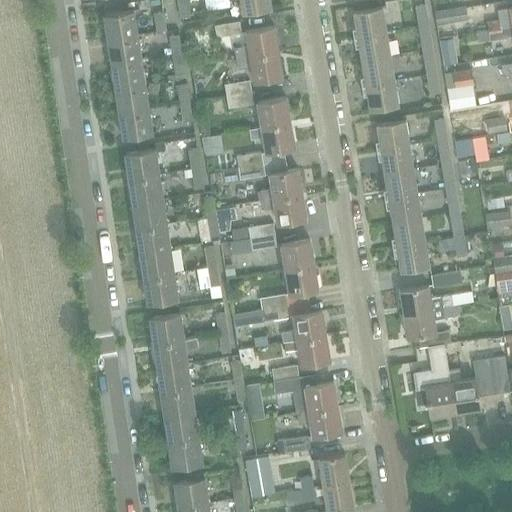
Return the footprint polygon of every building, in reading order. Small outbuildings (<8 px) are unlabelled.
[(177,0),(180,17),(191,15),(188,0),(177,0)] [(240,0),(242,11),(271,6),(269,0),(240,0)] [(417,25),(428,23),(425,3),(414,5),(417,25)] [(487,29),(511,25),(511,5),(509,6),(511,15),(498,17),(498,18),(486,20),(487,29)] [(355,26),(352,27),(353,36),(357,35),(386,30),(382,6),(353,10),(355,26)] [(465,6),(434,10),(436,24),(467,19),(465,6)] [(108,38),(138,33),(134,9),(104,14),(108,38)] [(157,31),(166,30),(163,11),(154,13),(157,31)] [(217,36),(242,32),(240,20),(215,24),(217,36)] [(421,49),(432,48),(428,23),(417,25),(421,49)] [(236,58),(278,51),(274,25),(246,30),(248,44),(234,47),(236,58)] [(489,37),(511,33),(511,25),(487,29),(489,37)] [(357,35),(353,36),(355,45),(355,46),(359,45),(361,59),(390,55),(386,30),(357,35)] [(112,63),(141,58),(138,33),(108,38),(112,63)] [(173,54),(182,52),(179,34),(170,36),(173,54)] [(452,38),(439,40),(443,65),(456,63),(452,38)] [(425,73),(436,72),(432,48),(421,49),(425,73)] [(278,51),(236,58),(237,67),(251,65),(254,80),(282,75),(278,51)] [(175,72),(184,71),(182,52),(173,54),(175,72)] [(363,74),(360,75),(361,84),(365,83),(394,79),(390,55),(361,59),(363,74)] [(115,87),(145,82),(141,58),(112,63),(115,87)] [(511,61),(500,63),(502,75),(511,73),(511,61)] [(470,68),(452,70),(455,86),(472,84),(473,83),(470,68)] [(429,94),(439,92),(436,72),(425,73),(429,94)] [(365,83),(361,84),(363,94),(367,93),(369,109),(398,104),(394,79),(365,83)] [(225,84),(227,96),(251,92),(249,80),(225,84)] [(119,112),(149,107),(145,82),(115,87),(119,112)] [(179,102),(189,101),(187,83),(177,85),(179,102)] [(455,86),(447,87),(450,108),(475,104),(472,84),(455,86)] [(229,107),(253,104),(251,92),(227,96),(229,107)] [(261,126),(290,122),(286,96),(257,101),(261,126)] [(174,122),(192,120),(189,101),(179,102),(180,106),(172,108),(174,122)] [(149,107),(119,112),(123,137),(153,132),(149,107)] [(505,116),(484,119),(486,133),(507,130),(505,116)] [(436,139),(447,137),(443,117),(433,118),(436,139)] [(378,139),(375,140),(376,149),(380,148),(409,143),(405,119),(376,124),(378,139)] [(496,133),(511,130),(511,119),(506,121),(508,130),(495,132),(496,133)] [(290,122),(261,126),(265,151),(294,147),(290,122)] [(511,130),(496,133),(497,143),(511,140),(511,130)] [(440,163),(451,161),(447,137),(436,139),(440,163)] [(472,137),(453,140),(456,157),(475,154),(472,137)] [(380,148),(376,149),(378,158),(381,158),(384,172),(413,167),(409,143),(380,148)] [(191,168),(200,167),(197,147),(188,148),(191,168)] [(129,177),(159,172),(155,148),(125,152),(129,177)] [(260,151),(236,155),(238,167),(262,163),(260,151)] [(444,187),(455,186),(451,161),(440,163),(444,187)] [(240,178),(264,174),(262,163),(238,167),(240,178)] [(195,187),(203,186),(200,167),(191,168),(193,176),(195,187)] [(237,167),(221,169),(223,177),(223,181),(239,178),(237,167)] [(386,187),(383,188),(384,197),(388,197),(417,192),(413,167),(384,172),(386,187)] [(191,168),(184,169),(185,177),(193,176),(191,168)] [(261,200),(302,193),(298,168),(269,172),(271,187),(260,188),(261,200)] [(221,169),(208,171),(209,180),(223,177),(221,169)] [(132,202),(163,197),(159,172),(129,177),(132,202)] [(448,212),(459,210),(455,186),(444,187),(448,212)] [(388,197),(384,197),(386,206),(386,207),(389,206),(392,221),(421,216),(417,192),(388,197)] [(263,209),(274,207),(277,223),(305,218),(302,193),(261,200),(263,209)] [(207,216),(215,214),(212,195),(204,196),(207,216)] [(502,195),(486,198),(487,207),(504,204),(502,195)] [(136,226),(166,221),(163,197),(132,202),(136,226)] [(247,217),(248,200),(224,198),(223,215),(247,217)] [(452,235),(462,233),(459,214),(459,210),(448,212),(452,235)] [(510,210),(485,214),(487,227),(511,223),(510,210)] [(210,235),(218,234),(215,214),(207,216),(210,235)] [(394,236),(390,236),(392,245),(396,245),(425,240),(421,216),(392,221),(394,236)] [(139,250),(170,246),(166,221),(136,226),(139,250)] [(234,240),(250,238),(274,234),(272,223),(232,229),(234,240)] [(462,233),(452,235),(456,256),(467,254),(466,252),(471,251),(467,232),(462,233)] [(252,249),(275,245),(274,234),(250,238),(252,249)] [(181,259),(196,257),(194,238),(179,239),(181,259)] [(284,269),(313,264),(309,238),(280,243),(284,269)] [(396,245),(392,245),(393,255),(397,254),(400,270),(429,265),(425,240),(396,245)] [(502,243),(490,245),(492,256),(504,254),(502,243)] [(207,265),(215,264),(212,245),(204,246),(207,265)] [(143,275),(174,271),(170,246),(139,250),(143,275)] [(494,274),(511,271),(511,253),(504,254),(492,256),(494,274)] [(211,285),(219,284),(215,264),(207,265),(211,285)] [(232,264),(225,265),(227,276),(233,275),(232,264)] [(313,264),(284,269),(288,293),(317,288),(313,264)] [(458,268),(430,273),(432,286),(461,281),(458,268)] [(174,271),(143,275),(147,301),(178,296),(174,271)] [(511,271),(494,274),(496,284),(511,281),(511,271)] [(428,285),(400,289),(403,312),(471,301),(471,300),(469,291),(430,297),(430,296),(428,285)] [(261,310),(286,306),(284,294),(259,297),(261,310)] [(453,305),(403,313),(407,336),(417,335),(419,347),(443,344),(443,343),(450,342),(448,329),(436,331),(434,318),(463,314),(461,303),(453,305)] [(509,303),(500,305),(502,318),(511,317),(509,303)] [(263,322),(263,321),(287,317),(286,306),(261,310),(232,315),(234,327),(263,322)] [(218,332),(226,331),(223,311),(215,312),(218,332)] [(284,342),(325,336),(321,311),(292,316),(294,329),(281,331),(282,342),(284,342)] [(153,343),(184,338),(181,313),(150,318),(153,343)] [(221,352),(230,350),(226,331),(218,332),(221,352)] [(511,333),(503,335),(504,342),(511,340),(511,333)] [(285,351),(297,349),(300,365),(329,360),(325,336),(284,342),(285,351)] [(157,367),(188,362),(184,338),(153,343),(157,367)] [(504,355),(489,357),(492,376),(494,393),(509,391),(504,355)] [(235,380),(242,379),(239,360),(232,361),(235,380)] [(161,392),(192,387),(188,362),(157,367),(161,392)] [(273,381),(298,377),(296,365),(271,369),(273,381)] [(476,378),(461,381),(459,367),(449,369),(456,410),(480,407),(476,378)] [(275,392),(300,388),(298,377),(273,381),(275,392)] [(238,400),(245,398),(242,379),(235,380),(238,400)] [(296,412),(337,406),(333,381),(303,385),(305,398),(295,400),(296,412)] [(258,383),(245,385),(247,402),(261,400),(258,383)] [(451,383),(412,389),(414,402),(426,400),(430,420),(441,419),(440,414),(455,411),(451,383)] [(164,415),(195,411),(192,387),(161,392),(164,415)] [(298,423),(309,422),(311,435),(341,430),(337,406),(296,412),(298,423)] [(232,411),(235,430),(244,428),(241,409),(232,411)] [(168,440),(199,435),(195,411),(164,415),(168,440)] [(238,450),(247,448),(244,428),(235,430),(238,450)] [(199,435),(168,440),(172,465),(203,461),(199,435)] [(284,451),(309,447),(307,435),(282,439),(284,451)] [(322,484),(349,480),(344,453),(318,457),(322,484)] [(255,456),(244,457),(247,476),(271,472),(268,454),(255,456)] [(286,492),(314,488),(311,474),(283,478),(286,492)] [(178,506),(209,502),(205,477),(174,482),(178,506)] [(234,498),(243,497),(239,478),(231,479),(234,498)] [(349,480),(322,484),(326,511),(353,507),(349,480)] [(314,488),(286,492),(251,498),(252,506),(315,497),(314,488)] [(236,511),(245,511),(243,497),(234,498),(236,511)] [(178,511),(210,511),(209,502),(178,506),(178,511)]
